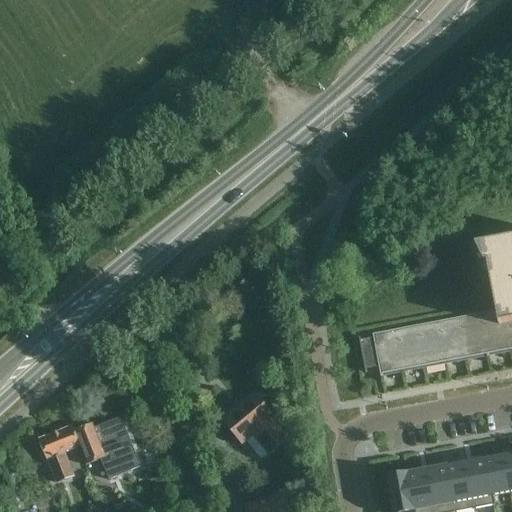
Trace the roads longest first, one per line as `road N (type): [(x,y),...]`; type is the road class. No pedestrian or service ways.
road 1 (secondary): [(51,340),(324,117),(441,0)]
road 2 (residential): [(351,511),(341,456),(354,429),(511,396)]
